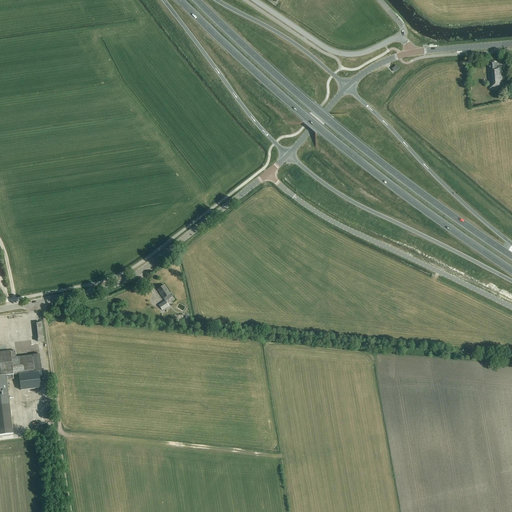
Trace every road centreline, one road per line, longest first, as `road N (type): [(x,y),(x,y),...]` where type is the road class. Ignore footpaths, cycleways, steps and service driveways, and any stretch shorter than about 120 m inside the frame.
road 1 (trunk): [(180,0),(318,127),(511,270)]
road 2 (trunk): [(511,255),(326,118),(197,0)]
road 3 (tertiary): [(0,309),(129,277),(268,173)]
road 4 (unclassified): [(511,307),(317,213),(268,173)]
road 5 (trunk): [(287,155),(337,193),(511,281)]
road 6 (trunk): [(511,243),(346,87)]
road 7 (trunk): [(163,0),(287,155)]
road 8 (tertiary): [(252,0),(343,54),(401,39)]
road 9 (trunk): [(346,87),(284,36),(217,0)]
road 10 (track): [(42,301),(60,432)]
